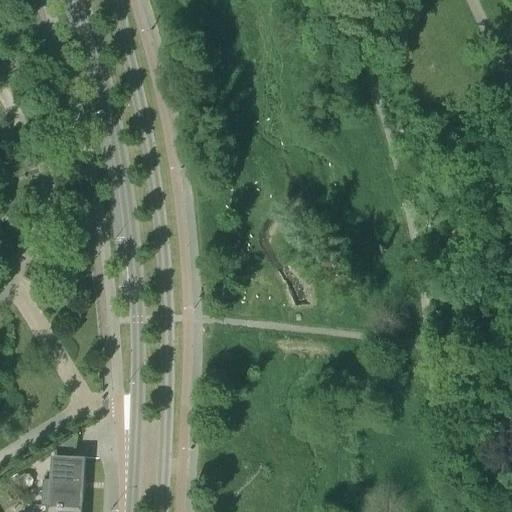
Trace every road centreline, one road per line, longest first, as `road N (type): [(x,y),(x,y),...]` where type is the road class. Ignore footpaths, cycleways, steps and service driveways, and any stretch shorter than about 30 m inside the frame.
road 1 (tertiary): [(77,0),(111,121),(132,257),(137,351),(129,511)]
road 2 (tertiary): [(159,511),(161,244),(113,0)]
road 3 (track): [(332,0),(388,118),(422,344),(448,451)]
